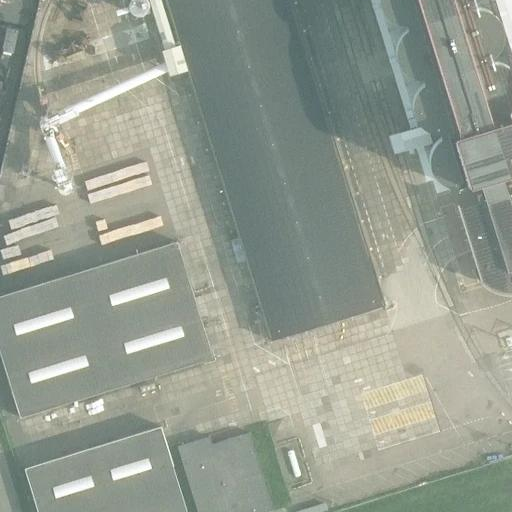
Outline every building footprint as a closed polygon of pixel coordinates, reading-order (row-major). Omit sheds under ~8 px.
[(165,0),(179,45),(187,71),(270,341),(386,306),(291,0),(378,0),(379,4),(381,7),(383,11),(385,14),(388,16),(391,19),(395,20),(399,21),(402,22),(406,22),(407,29),(405,31),(403,34),(401,37),(399,40),(398,44),(398,47),(398,51),(398,54),(399,58),(400,61),(402,64),(404,67),(407,70),(410,72),(413,73),(416,75),(420,75),(423,76),(424,84),(421,86),(419,89),(417,92),(415,96),(414,99),(413,103),(413,107),(414,110),(415,114),(416,117),(418,120),(421,123),(423,126),(426,128),(430,130),(433,131),(437,132),(441,132),(442,139),(439,142),(436,145),(434,148),(433,151),(433,155),(433,159),(433,163),(435,166),(436,170),(439,173),(442,175),(445,177),(448,178),(452,179),(456,179),(460,179),(463,178),(467,176),(480,178),(487,201),(462,206),(460,202),(459,202),(483,285),(485,285),(484,282),(488,284),(491,286),(495,288),(499,289),(503,290),(507,291),(511,292),(511,291),(511,193),(509,194),(504,173),(511,168),(511,115),(509,115),(508,110),(511,107),(511,106),(511,70),(508,66),(500,62),(493,62),(491,56),(494,54),(500,47),(503,41),(504,36),(503,30),(500,20),(493,13),(484,8),(476,8),(474,2),(476,0),(165,0)] [(0,351),(20,418),(213,359),(177,242),(0,297),(0,351)] [(186,511),(161,427),(24,469),(37,511),(186,511)] [(178,447),(197,511),(266,511),(273,510),(250,434),(212,445),(210,437),(178,447)] [(491,460),(482,434),(462,440),(470,467),(491,460)]
